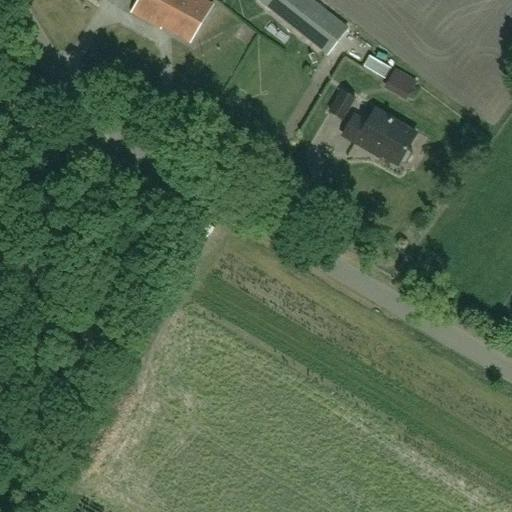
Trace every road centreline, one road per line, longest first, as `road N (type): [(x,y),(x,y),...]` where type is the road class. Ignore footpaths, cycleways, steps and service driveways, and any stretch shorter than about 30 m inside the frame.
road 1 (unclassified): [(511,377),(151,163)]
road 2 (unclassified): [(151,163),(59,75),(15,0)]
road 3 (unclassified): [(151,163),(0,109)]
